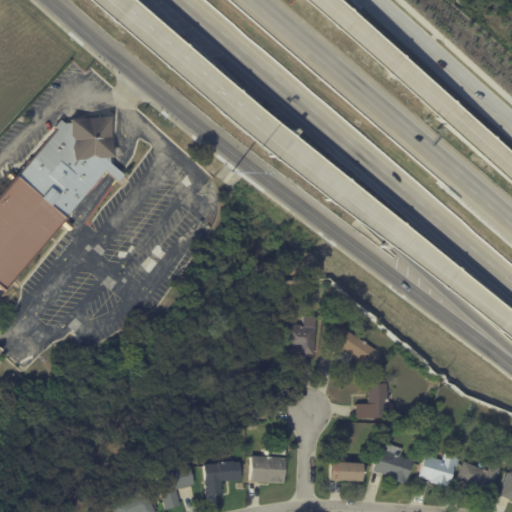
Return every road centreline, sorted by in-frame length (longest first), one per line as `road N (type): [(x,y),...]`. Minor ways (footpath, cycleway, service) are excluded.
road 1 (secondary): [(53,0),(184,117),(511,362)]
road 2 (motorway): [(150,0),(511,349)]
road 3 (motorway): [(179,0),(511,286)]
road 4 (motorway): [(252,115),(511,328)]
road 5 (motorway): [(511,221),(261,0)]
road 6 (secondary): [(511,123),(376,0)]
road 7 (motorway): [(113,0),(252,115)]
road 8 (motorway): [(444,113),(316,0)]
road 9 (residential): [(267,511),(304,503),(411,511)]
